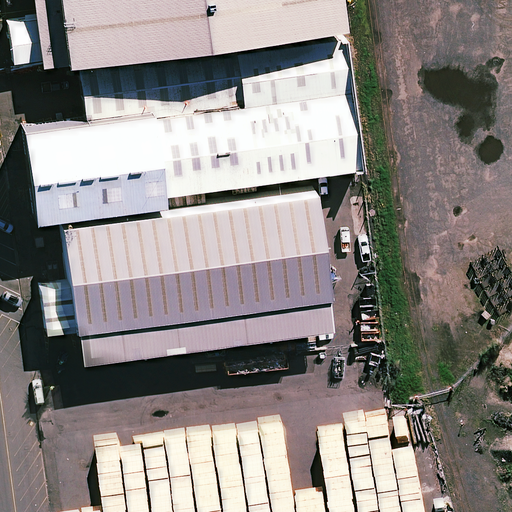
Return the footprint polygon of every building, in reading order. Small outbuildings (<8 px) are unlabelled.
[(78,56),(341,19),(338,0),(39,0),(47,60),(78,56)] [(147,102),(349,74),(341,19),(78,56),(85,110),(147,102)] [(349,74),(147,102),(159,185),(360,157),(349,74)] [(29,211),(59,207),(160,193),(159,185),(147,102),(85,110),(16,120),(29,211)] [(160,193),(59,207),(75,321),(322,286),(306,173),(160,193)] [(391,430),(389,400),(370,401),(372,431),(391,430)] [(80,511),(341,477),(332,408),(241,421),(241,418),(58,442),(67,511),(80,511)] [(442,511),(438,492),(406,501),(408,511),(442,511)]
